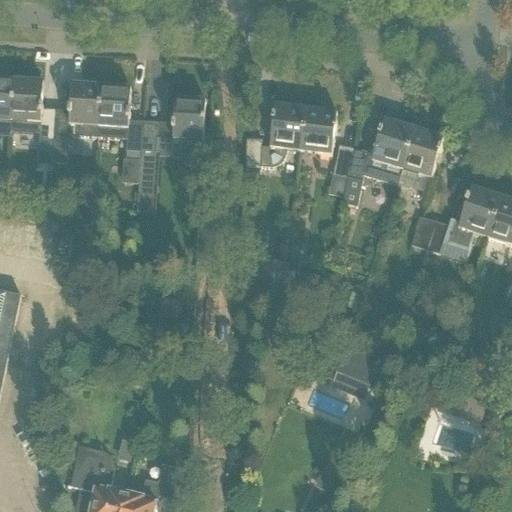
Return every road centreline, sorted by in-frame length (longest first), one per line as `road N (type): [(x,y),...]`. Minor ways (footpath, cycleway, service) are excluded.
road 1 (residential): [(225,27),(482,40)]
road 2 (residential): [(0,9),(225,27)]
